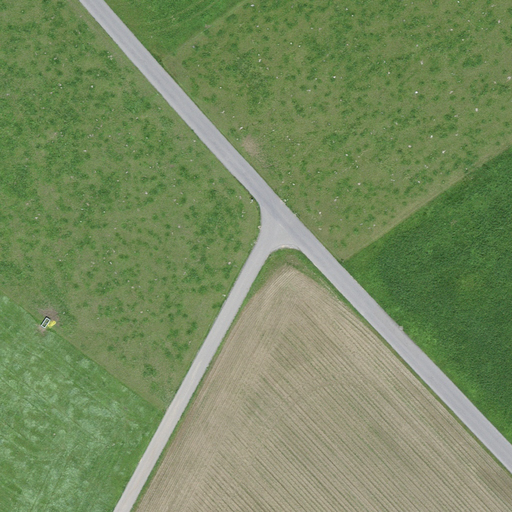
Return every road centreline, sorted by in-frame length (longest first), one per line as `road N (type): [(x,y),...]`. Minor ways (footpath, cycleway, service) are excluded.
road 1 (unclassified): [(109,0),(511,440)]
road 2 (track): [(128,511),(294,201)]
